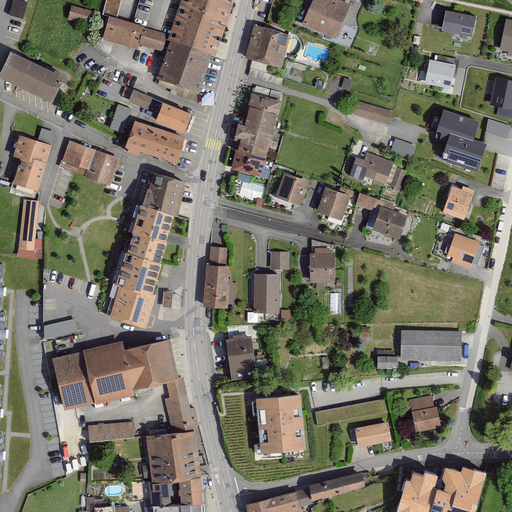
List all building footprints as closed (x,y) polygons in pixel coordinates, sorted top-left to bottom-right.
[(29,4),(14,0),(10,16),(24,20),(29,4)] [(106,0),(104,11),(118,14),(121,0),(106,0)] [(160,0),(142,0),(136,22),(152,27),(160,0)] [(232,0),(188,0),(172,44),(213,58),(232,0)] [(287,0),(275,0),(270,22),(282,25),(287,0)] [(344,0),(318,0),(306,27),(337,39),(353,6),(344,2),(344,0)] [(96,14),(72,7),(68,20),(92,27),(96,14)] [(474,37),(478,19),(445,11),(441,29),(474,37)] [(145,29),(110,19),(104,40),(139,51),(141,44),(145,29)] [(511,56),(511,22),(508,22),(501,54),(511,56)] [(292,37),(260,28),(250,60),(255,62),(253,70),(268,74),(270,66),(282,70),(292,37)] [(168,36),(145,29),(141,44),(157,49),(156,51),(163,53),(168,36)] [(213,58),(172,44),(166,60),(161,58),(160,62),(165,63),(158,83),(200,98),(213,58)] [(0,73),(0,74),(54,101),(63,83),(9,55),(0,73)] [(450,87),(453,67),(431,63),(427,83),(450,87)] [(285,79),(268,74),(253,70),(250,77),(283,87),(285,79)] [(511,78),(500,75),(493,105),(511,109),(511,78)] [(205,88),(205,99),(216,100),(217,89),(205,88)] [(285,96),(258,89),(247,130),(243,129),(240,142),(245,143),(243,151),(270,158),(273,147),(276,148),(279,138),(275,137),(285,96)] [(161,104),(135,94),(131,104),(158,114),(161,104)] [(197,113),(168,101),(160,120),(188,133),(197,113)] [(395,115),(360,104),(357,116),(392,126),(395,115)] [(132,109),(119,105),(111,129),(123,133),(132,109)] [(476,142),(483,122),(449,112),(443,132),(454,136),(476,142)] [(509,136),(511,123),(489,119),(487,132),(509,136)] [(142,150),(150,126),(137,121),(126,151),(140,156),(142,150)] [(142,150),(179,163),(187,139),(150,126),(142,150)] [(39,139),(52,143),(56,131),(43,127),(39,139)] [(445,165),(482,176),(491,147),(476,142),(454,136),(445,165)] [(51,147),(18,137),(12,154),(22,157),(46,164),(51,147)] [(392,150),(413,157),(417,144),(396,137),(392,150)] [(120,161),(70,143),(62,168),(111,185),(120,161)] [(270,158),(243,151),(239,165),(245,167),(243,174),(254,177),(256,168),(261,169),(260,175),(270,178),(275,160),(270,158)] [(368,163),(359,160),(353,177),(366,181),(368,176),(390,184),(397,164),(371,155),(368,163)] [(46,164),(22,157),(14,184),(38,191),(46,164)] [(409,172),(401,169),(395,186),(403,189),(409,172)] [(186,184),(153,173),(142,207),(176,217),(186,184)] [(310,184),(286,175),(279,198),(302,206),(310,184)] [(466,219),(476,190),(461,184),(461,186),(454,184),(444,211),(466,219)] [(322,213),(346,221),(354,198),(329,190),(322,213)] [(397,207),(363,195),(360,205),(373,210),(374,204),(378,206),(371,228),(400,238),(408,217),(394,213),(397,207)] [(176,217),(142,207),(119,286),(152,295),(176,217)] [(35,224),(24,223),(23,238),(34,239),(35,224)] [(478,264),(485,241),(459,233),(452,256),(478,264)] [(338,248),(315,242),(314,283),(338,283),(338,248)] [(230,250),(214,249),(213,265),(228,266),(230,250)] [(289,253),(273,253),(273,271),(289,271),(289,253)] [(232,270),(212,268),(209,309),(228,311),(232,270)] [(283,277),(260,276),(259,316),(282,316),(283,277)] [(110,320),(146,330),(156,296),(152,295),(119,286),(110,320)] [(164,290),(163,305),(172,305),(173,290),(164,290)] [(43,321),(45,336),(79,332),(77,318),(43,321)] [(258,327),(229,330),(235,382),(271,378),(269,361),(257,363),(254,341),(260,340),(258,327)] [(461,334),(401,332),(400,360),(461,362),(461,334)] [(180,376),(171,340),(57,367),(65,403),(180,376)] [(396,370),(396,359),(374,358),(374,369),(396,370)] [(186,378),(171,382),(182,434),(197,432),(196,428),(201,426),(197,408),(193,409),(186,378)] [(300,398),(260,401),(265,457),(305,454),(300,398)] [(434,398),(410,403),(415,432),(440,427),(434,398)] [(384,400),(316,413),(319,427),(387,413),(384,400)] [(135,423),(90,427),(92,443),(137,439),(135,423)] [(389,439),(386,424),(351,429),(353,445),(389,439)] [(182,434),(152,437),(154,465),(145,466),(146,478),(156,477),(157,484),(173,483),(184,481),(206,479),(201,432),(197,432),(182,434)] [(407,482),(397,511),(475,511),(486,473),(464,467),(462,473),(443,468),(437,489),(435,488),(439,474),(425,470),(424,475),(414,473),(411,483),(407,482)] [(363,489),(360,475),(304,487),(305,492),(307,499),(310,499),(325,495),(326,498),(363,489)] [(208,505),(206,479),(184,481),(186,507),(208,505)] [(175,508),(173,483),(157,484),(153,484),(155,510),(175,508)] [(307,499),(305,492),(294,495),(297,508),(310,505),(312,505),(310,499),(307,499)] [(298,511),(297,508),(294,495),(251,507),(252,511),(298,511)]
